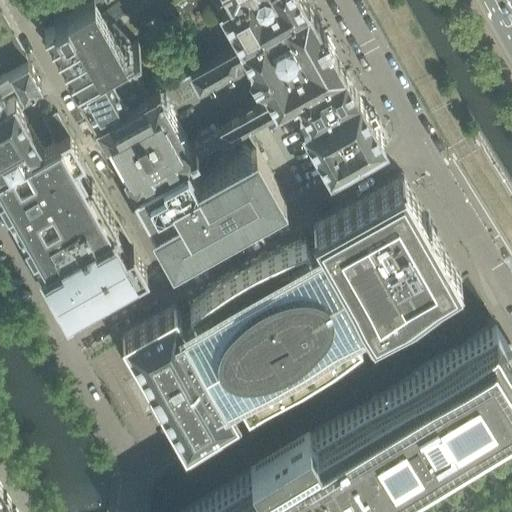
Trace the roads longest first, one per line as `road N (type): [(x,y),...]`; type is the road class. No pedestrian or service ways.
road 1 (residential): [(173,282),(14,0)]
road 2 (residential): [(422,141),(173,282)]
road 3 (residential): [(128,511),(127,459),(63,343)]
road 4 (residential): [(422,141),(511,289)]
road 5 (residential): [(342,0),(422,141)]
road 6 (residential): [(63,343),(0,230)]
road 7 (residential): [(173,282),(63,343)]
